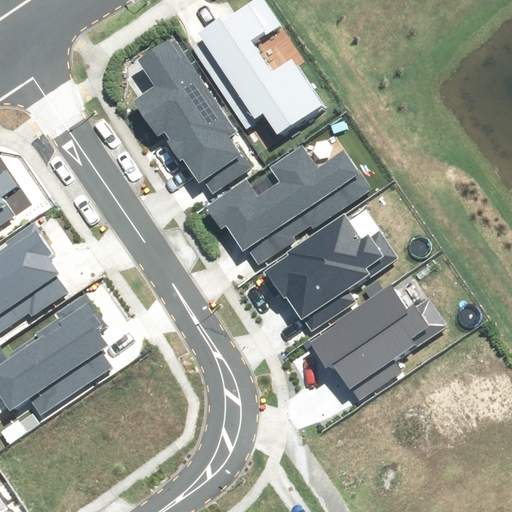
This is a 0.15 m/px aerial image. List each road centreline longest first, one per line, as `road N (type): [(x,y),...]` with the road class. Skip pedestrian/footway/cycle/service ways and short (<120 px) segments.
road 1 (residential): [(155,261),(209,309),(244,354),(258,391),(252,438),(229,474),(143,511)]
road 2 (residential): [(143,511),(178,488),(208,431),(211,371),(155,261)]
road 3 (residential): [(155,261),(15,39)]
